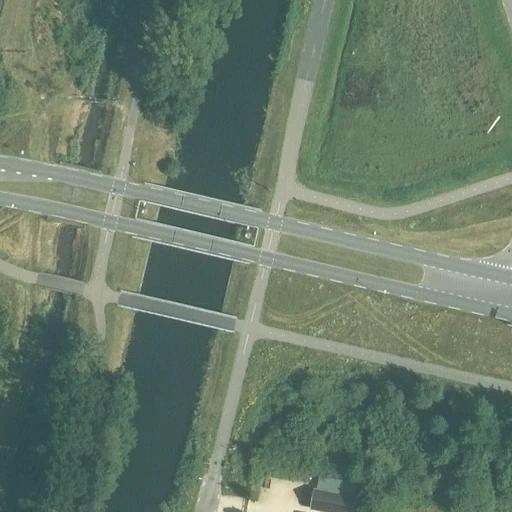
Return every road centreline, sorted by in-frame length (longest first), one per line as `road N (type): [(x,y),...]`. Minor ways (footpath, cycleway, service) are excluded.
road 1 (unclassified): [(511,279),(0,164)]
road 2 (unclassified): [(0,201),(511,316)]
road 3 (unclassified): [(282,192),(324,0)]
